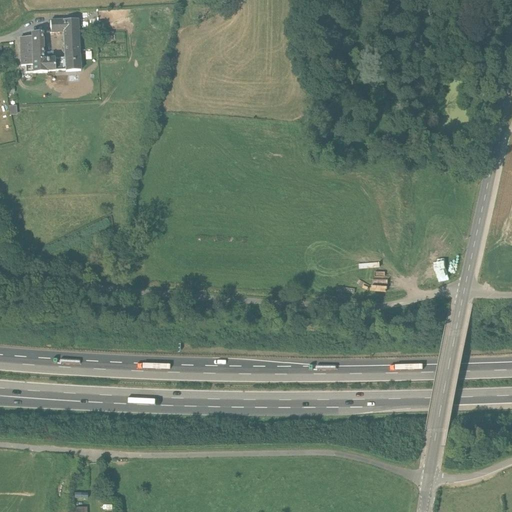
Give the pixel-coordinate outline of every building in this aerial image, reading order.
[(77,21),(52,22),(52,33),(51,33),(51,34),(63,33),(64,59),(65,71),(66,73),(80,72),(78,33),(77,21)] [(98,23),(96,23),(96,28),(94,28),(95,36),(103,36),(103,33),(102,23),(98,23)] [(43,33),(31,34),(31,40),(33,74),(47,74),(47,72),(65,71),(64,59),(43,61),(42,34),(43,34),(43,33)] [(26,75),(33,74),(31,40),(19,40),(21,68),(25,68),(26,75)] [(15,107),(8,108),(9,117),(16,116),(15,107)]
